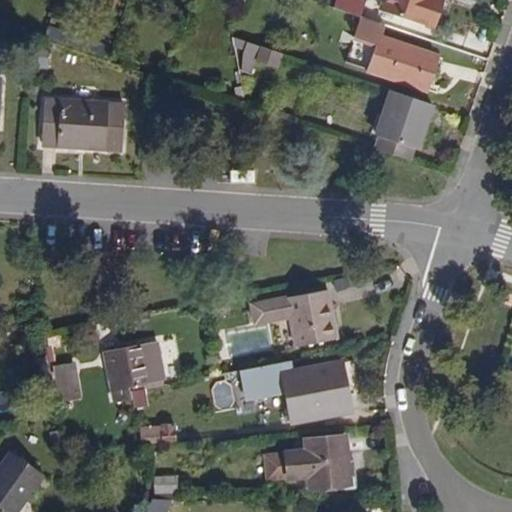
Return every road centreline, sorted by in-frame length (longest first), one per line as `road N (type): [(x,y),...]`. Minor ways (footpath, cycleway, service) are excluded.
road 1 (residential): [(0,200),(377,221),(457,234)]
road 2 (residential): [(457,234),(415,367),(413,418),(425,458),(479,511)]
road 3 (residential): [(511,70),(457,234)]
